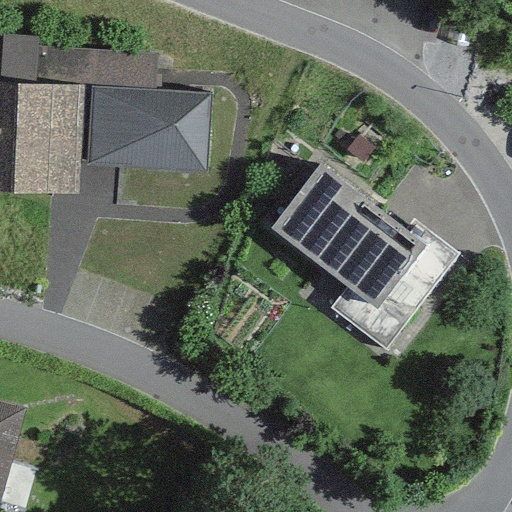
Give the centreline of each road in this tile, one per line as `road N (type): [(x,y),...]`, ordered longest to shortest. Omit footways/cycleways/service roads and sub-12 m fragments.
road 1 (residential): [(0,318),(102,348),(253,433),(357,511)]
road 2 (residential): [(511,220),(487,159),(392,74),(212,0)]
